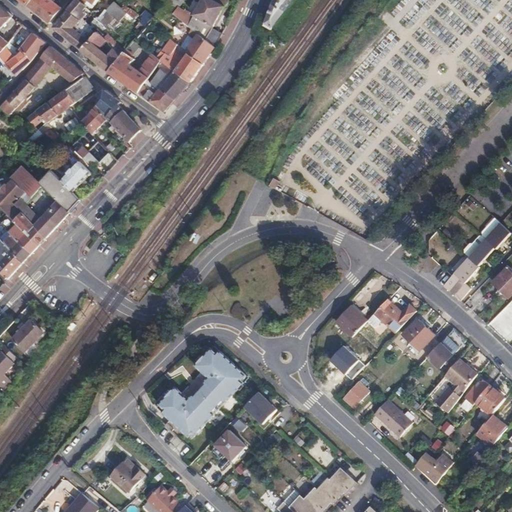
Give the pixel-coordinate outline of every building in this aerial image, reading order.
[(32,0),(27,5),(51,24),(66,0),(62,0),(58,6),(51,0),(32,0)] [(74,0),(54,27),(79,47),(95,29),(89,25),(80,33),(73,28),(81,19),(80,18),(85,13),(82,10),(85,6),(78,0),(74,0)] [(87,0),(78,0),(85,6),(88,9),(93,4),(87,0)] [(130,8),(120,0),(117,0),(116,3),(126,11),(127,12),(130,8)] [(199,34),(216,47),(222,35),(214,28),(229,0),(203,0),(196,16),(181,5),(184,0),(166,0),(162,5),(199,34)] [(274,0),(264,26),(271,31),(295,0),(274,0)] [(119,19),(123,16),(127,12),(126,11),(116,3),(114,2),(107,9),(119,19)] [(0,28),(14,16),(0,4),(0,28)] [(111,28),(119,19),(107,9),(99,18),(111,28)] [(131,22),(134,17),(127,12),(123,16),(131,22)] [(80,33),(89,25),(81,19),(73,28),(80,33)] [(142,30),(145,26),(139,21),(136,26),(142,30)] [(171,37),(156,25),(150,32),(165,44),(171,37)] [(79,47),(108,72),(120,56),(114,48),(106,57),(103,49),(100,46),(106,39),(97,27),(95,29),(79,47)] [(34,59),(47,42),(36,34),(18,52),(9,43),(0,53),(0,55),(16,75),(28,66),(34,59)] [(204,64),(216,47),(199,34),(186,50),(189,52),(204,64)] [(0,53),(9,43),(2,37),(0,39),(0,53)] [(168,57),(173,51),(178,43),(173,39),(163,53),(168,57)] [(52,46),(42,58),(53,68),(72,84),(85,73),(52,46)] [(152,55),(153,55),(158,49),(153,46),(148,52),(152,55)] [(175,62),(168,57),(163,53),(160,51),(155,57),(161,61),(167,66),(170,68),(175,62)] [(189,83),(204,64),(189,52),(183,57),(173,51),(168,57),(175,62),(170,68),(168,70),(166,73),(172,77),(176,73),(189,83)] [(108,72),(139,94),(144,86),(161,61),(155,57),(153,55),(152,55),(140,72),(130,65),(134,59),(130,56),(124,52),(120,56),(108,72)] [(72,84),(53,68),(49,73),(65,91),(73,85),(72,84)] [(166,112),(189,83),(176,73),(172,77),(166,73),(161,70),(151,84),(154,87),(151,91),(144,86),(139,94),(166,112)] [(34,87),(39,83),(31,73),(26,77),(34,87)] [(65,91),(75,102),(92,90),(84,77),(73,85),(65,91)] [(27,82),(0,107),(0,111),(7,119),(19,107),(22,110),(30,101),(30,100),(33,97),(34,95),(32,93),(35,91),(27,82)] [(119,105),(122,102),(105,90),(98,96),(102,100),(98,106),(107,116),(119,105)] [(61,94),(70,106),(75,102),(65,91),(61,94)] [(29,119),(36,126),(43,121),(46,125),(70,106),(61,94),(29,119)] [(37,104),(24,115),(25,117),(39,106),(37,104)] [(107,119),(130,143),(147,125),(136,115),(131,119),(119,105),(107,116),(108,118),(107,119)] [(82,124),(92,134),(107,119),(108,118),(107,116),(98,106),(92,115),(88,118),(86,116),(90,113),(86,109),(81,109),(76,114),(77,117),(82,123),(82,124)] [(70,133),(82,124),(82,123),(77,117),(65,126),(70,133)] [(51,130),(47,133),(55,141),(57,139),(59,141),(64,138),(60,134),(57,136),(51,130)] [(85,146),(79,153),(96,169),(102,163),(85,146)] [(54,170),(63,179),(68,174),(67,173),(74,165),(75,166),(80,161),(71,152),(68,153),(66,155),(66,158),(58,165),(56,166),(54,167),(54,170)] [(70,186),(76,192),(94,173),(81,161),(80,161),(75,166),(74,165),(67,173),(68,174),(63,179),(66,183),(70,186)] [(14,204),(15,204),(48,238),(65,220),(72,212),(59,200),(56,196),(38,214),(26,202),(44,184),(24,164),(11,177),(19,185),(14,190),(21,197),(14,204)] [(45,171),(39,178),(45,184),(52,178),(45,171)] [(275,176),(269,185),(276,189),(281,180),(277,177),(275,176)] [(19,185),(11,177),(0,189),(14,204),(21,197),(14,190),(19,185)] [(59,200),(72,212),(83,200),(76,192),(70,186),(66,183),(54,195),(56,196),(59,200)] [(15,204),(9,210),(20,222),(25,227),(41,245),(48,238),(15,204)] [(470,257),(444,286),(461,301),(472,288),(467,283),(481,268),(480,266),(496,248),(497,249),(511,234),(496,219),(484,233),(484,236),(487,239),(486,239),(470,257)] [(4,222),(0,225),(0,229),(6,235),(2,239),(24,263),(33,254),(11,230),(4,222)] [(20,222),(11,230),(33,254),(41,245),(25,227),(20,222)] [(470,257),(486,239),(483,237),(480,237),(475,243),(471,243),(465,250),(465,253),(470,257)] [(0,269),(9,279),(24,263),(2,239),(0,240),(0,269)] [(511,295),(511,268),(510,267),(495,282),(509,298),(511,295)] [(152,288),(147,283),(143,289),(148,293),(152,288)] [(383,321),(397,335),(401,330),(418,312),(411,305),(403,314),(389,301),(376,315),(383,321)] [(368,323),(369,321),(353,306),(337,322),(354,338),(368,323)] [(369,321),(368,323),(374,328),(379,324),(380,325),(383,321),(376,315),(369,321)] [(418,338),(426,346),(441,330),(424,315),(410,330),(418,338)] [(32,318),(15,337),(28,348),(44,329),(32,318)] [(414,343),(422,350),(426,346),(418,338),(414,343)] [(443,342),(429,357),(442,368),(455,354),(443,342)] [(343,346),(329,360),(345,375),(359,360),(343,346)] [(226,402),(245,383),(242,380),(247,375),(221,351),(219,353),(213,348),(197,365),(210,378),(205,382),(208,384),(196,397),(193,395),(189,399),(176,387),(160,403),(166,409),(163,412),(189,436),(193,432),(196,434),(214,415),(212,412),(224,400),(226,402)] [(0,396),(7,389),(0,382),(0,380),(17,362),(4,350),(0,354),(0,396)] [(478,375),(460,359),(446,376),(457,385),(452,390),(450,388),(437,403),(449,414),(461,398),(457,395),(461,390),(465,393),(478,375)] [(469,399),(475,405),(478,401),(491,385),(486,381),(478,388),(476,386),(468,396),(471,398),(469,399)] [(372,392),(361,382),(345,398),(356,408),(372,392)] [(478,401),(494,414),(507,398),(491,385),(478,401)] [(276,409),(259,392),(244,407),(262,424),(276,409)] [(389,400),(376,415),(400,437),(414,423),(389,400)] [(455,410),(464,418),(471,410),(461,403),(455,410)] [(485,425),(479,433),(495,446),(510,428),(494,414),(485,425)] [(247,447),(230,431),(216,445),(233,461),(247,447)] [(434,447),(438,451),(443,445),(439,441),(434,447)] [(426,452),(414,466),(436,484),(454,462),(442,453),(436,461),(426,452)] [(133,475),(120,464),(109,477),(128,493),(143,477),(136,471),(133,475)] [(342,467),(331,479),(346,494),(348,496),(359,484),(346,472),(342,467)] [(329,478),(318,489),(333,503),(335,505),(346,494),(331,479),(329,478)] [(148,500),(160,511),(179,511),(185,506),(174,496),(177,492),(177,491),(173,488),(172,487),(168,491),(162,485),(148,500)] [(325,511),(333,503),(318,489),(316,488),(305,499),(319,511),(325,511)] [(95,511),(99,508),(83,494),(67,511),(95,511)] [(319,511),(305,499),(301,495),(290,507),(295,511),(319,511)]
